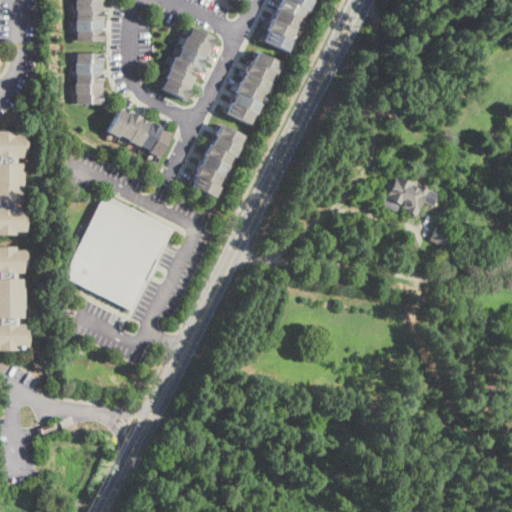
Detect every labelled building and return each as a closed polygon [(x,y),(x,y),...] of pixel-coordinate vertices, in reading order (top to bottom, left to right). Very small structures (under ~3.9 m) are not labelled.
[(74,8),(74,0),(99,0),(99,9),(74,8)] [(280,0),(303,9),(300,19),(275,8),(278,0),(280,0)] [(310,0),(306,11),(303,9),(280,0),(310,0)] [(75,19),(75,12),(72,12),(72,8),(74,8),(99,9),(103,9),(102,20),(100,20),(75,19)] [(300,19),(295,31),(294,30),(270,19),(275,8),(300,19)] [(75,29),(75,19),(100,20),(100,29),(75,29)] [(266,31),(264,30),(269,19),(270,19),(294,30),(289,40),(266,31)] [(189,27),(213,38),(208,49),(208,48),(184,37),(189,27)] [(100,29),(103,30),(103,41),(75,40),(75,33),(74,33),(74,29),(75,29),(100,29)] [(289,40),(290,40),(286,52),(261,42),(266,31),(289,40)] [(178,47),(178,46),(183,37),(184,37),(208,48),(203,59),(178,47)] [(173,58),(178,47),(203,59),(197,69),(195,68),(173,58)] [(255,52),(279,63),(273,74),(272,72),(250,62),(255,52)] [(76,62),(76,56),(72,56),(72,53),(102,53),(102,55),(102,57),(102,63),(100,63),(76,62)] [(195,68),(190,78),(168,68),(167,67),(172,57),(173,58),(195,68)] [(244,72),(243,72),(248,61),(250,62),(272,72),(267,83),(244,72)] [(73,72),(74,62),(76,62),(100,63),(99,73),(73,72)] [(190,78),(192,78),(187,88),(164,78),(163,78),(168,68),(190,78)] [(75,84),(76,75),(72,75),(72,72),(73,72),(99,73),(102,73),(102,84),(99,84),(75,84)] [(240,81),(244,72),(267,83),(262,92),(240,81)] [(164,78),(187,88),(182,99),(159,89),(164,78)] [(235,93),(232,92),(238,81),(240,81),(262,92),(257,104),(235,93)] [(100,91),(100,104),(75,103),(75,95),(72,95),(72,91),(74,91),(100,91)] [(229,103),(235,93),(257,104),(258,104),(253,115),(252,114),(229,103)] [(252,114),(247,124),(224,113),(229,103),(252,114)] [(121,110),(126,113),(115,134),(116,136),(105,131),(117,108),(121,110)] [(23,112),(22,121),(14,120),(15,111),(23,112)] [(128,140),(115,134),(126,113),(127,111),(139,116),(138,118),(128,140)] [(128,140),(138,118),(148,122),(137,146),(127,142),(128,140)] [(147,151),(137,146),(148,122),(148,121),(159,127),(158,129),(147,151)] [(214,134),(219,124),(242,135),(237,144),(214,134)] [(158,129),(168,135),(156,157),(146,151),(147,151),(158,129)] [(0,131),(14,131),(14,135),(25,135),(25,152),(22,151),(21,157),(14,157),(14,163),(20,163),(20,172),(21,172),(21,194),(19,193),(19,202),(14,202),(14,208),(21,208),(21,214),(24,214),(24,231),(13,231),(13,234),(0,234),(0,131)] [(237,144),(237,145),(237,146),(233,155),(210,145),(214,134),(237,144)] [(202,155),(207,144),(210,145),(233,155),(232,157),(230,156),(226,166),(202,155)] [(197,165),(202,155),(226,166),(221,177),(221,176),(197,165)] [(221,176),(215,187),(194,177),(192,176),(197,165),(221,176)] [(402,176),(438,194),(432,206),(422,201),(415,216),(404,210),(405,207),(398,204),(395,211),(382,204),(392,182),(398,185),(402,176)] [(194,177),(215,187),(218,187),(212,199),(189,187),(194,177)] [(505,193),(503,202),(494,201),(495,192),(505,193)] [(146,279),(130,311),(61,276),(102,194),(171,229),(155,260),(151,270),(146,279)] [(448,234),(442,247),(428,240),(435,226),(448,233),(448,234)] [(0,247),(14,247),(14,250),(25,250),(25,267),(22,267),(22,273),(14,273),(14,279),(20,279),(20,287),(22,287),(22,309),(21,309),(21,318),(14,318),(14,324),(22,324),(22,330),(25,330),(25,347),(14,347),(14,350),(0,350),(0,247)]
